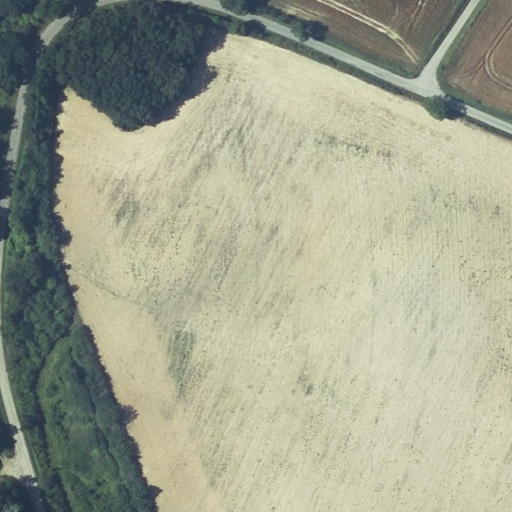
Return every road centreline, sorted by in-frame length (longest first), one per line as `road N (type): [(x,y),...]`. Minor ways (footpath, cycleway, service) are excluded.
road 1 (tertiary): [(102,0),(56,26),(30,72),(0,242)]
road 2 (tertiary): [(417,89),(199,0)]
road 3 (tertiary): [(0,357),(40,511)]
